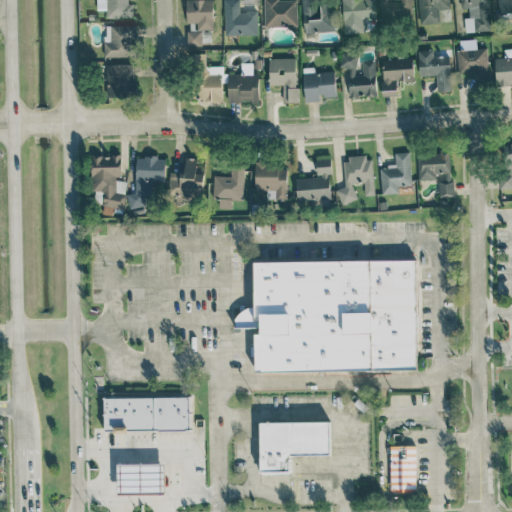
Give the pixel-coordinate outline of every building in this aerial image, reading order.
[(134,0),(97,0),(97,9),(107,9),(107,16),(134,17),(134,0),(135,0),(134,0)] [(213,0),(186,0),(187,23),(197,22),(197,30),(187,30),(188,45),(202,45),(202,29),(214,29),(213,0)] [(257,10),(240,11),(239,0),(224,0),(225,34),(258,34),(257,10)] [(264,0),(265,26),(297,25),(296,0),(264,0)] [(302,0),(304,31),(336,30),(335,0),(320,1),(321,9),(317,10),(316,0),(302,0)] [(375,18),(374,0),(342,0),(343,32),(365,32),(364,19),(375,18)] [(379,0),(380,17),(413,16),(411,0),(379,0)] [(439,9),(450,8),(449,0),(418,0),(420,23),(440,22),(439,9)] [(465,31),(491,30),(489,0),(460,0),(461,8),(469,8),(470,17),(465,17),(465,31)] [(511,0),(494,0),(495,18),(511,17),(511,0)] [(105,25),(105,57),(136,56),(135,25),(105,25)] [(511,47),(504,48),(505,57),(495,57),(496,85),(511,84),(511,47)] [(457,48),(458,71),(474,70),(474,76),(487,76),(486,48),(457,48)] [(437,74),(438,89),(451,88),(450,55),(434,55),(433,49),(418,50),(419,75),(437,74)] [(358,54),(342,51),(340,65),(355,68),(358,54)] [(223,100),(222,82),(226,81),(226,65),(206,65),(206,53),(195,53),(196,101),(223,100)] [(283,102),(298,102),(296,57),(269,58),(270,84),(282,84),(283,102)] [(382,58),(383,95),(397,95),(397,81),(414,80),(413,57),(382,58)] [(363,60),(363,74),(355,74),(355,68),(349,68),(350,96),(377,96),(376,59),(363,60)] [(131,63),(106,64),(107,96),(131,96),(131,63)] [(305,102),(322,101),(322,96),(336,96),(335,70),(314,71),(314,67),(303,67),(305,102)] [(511,187),(511,142),(507,143),(508,163),(499,164),(501,188),(511,187)] [(382,193),(399,193),(398,185),(411,185),(410,151),(395,152),(396,165),(380,166),(382,193)] [(418,152),(419,179),(439,178),(439,195),(452,195),(451,151),(418,152)] [(91,190),(103,191),(102,206),(125,208),(127,179),(120,178),(122,156),(94,153),(91,190)] [(135,193),(129,192),(128,206),(144,206),(144,194),(154,194),(154,181),(165,181),(165,157),(136,156),(135,193)] [(374,194),(372,156),(343,158),(345,187),(339,187),(340,201),(355,200),(354,182),(364,182),(365,195),(374,194)] [(204,196),(205,163),(198,163),(198,157),(185,157),(185,172),(168,171),(167,202),(190,203),(191,195),(204,196)] [(296,178),(298,200),(330,199),(329,172),(332,172),(331,158),(317,159),(317,177),(296,178)] [(276,190),(276,198),(287,198),(288,163),(255,162),(255,189),(276,190)] [(219,208),(232,208),(233,199),(243,200),(244,165),(231,164),(231,175),(214,175),(213,196),(220,197),(219,208)] [(417,370),(416,259),(255,261),(255,309),(235,309),(235,328),(256,328),(256,371),(417,370)] [(104,397),(105,429),(114,428),(114,433),(128,432),(128,430),(191,429),(190,396),(104,397)] [(287,455),(328,454),(327,421),(256,422),(256,473),(287,473),(287,455)] [(385,441),(386,496),(418,496),(418,441),(385,441)] [(117,463),(117,488),(166,488),(166,463),(117,463)]
